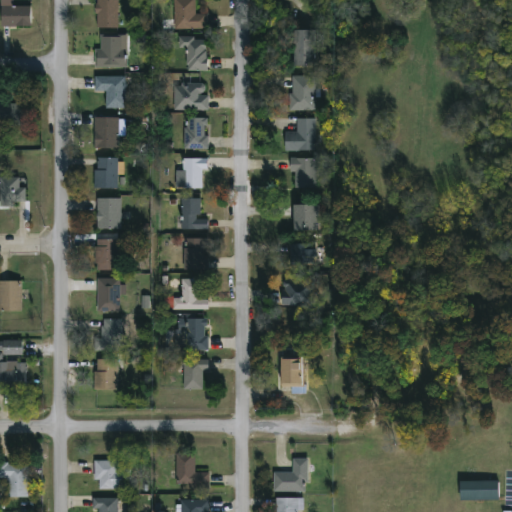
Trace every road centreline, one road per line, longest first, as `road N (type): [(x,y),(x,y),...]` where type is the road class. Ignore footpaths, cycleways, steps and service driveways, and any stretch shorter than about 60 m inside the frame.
road 1 (residential): [(242,0),(241,511)]
road 2 (residential): [(60,0),(61,511)]
road 3 (residential): [(351,429),(0,431)]
